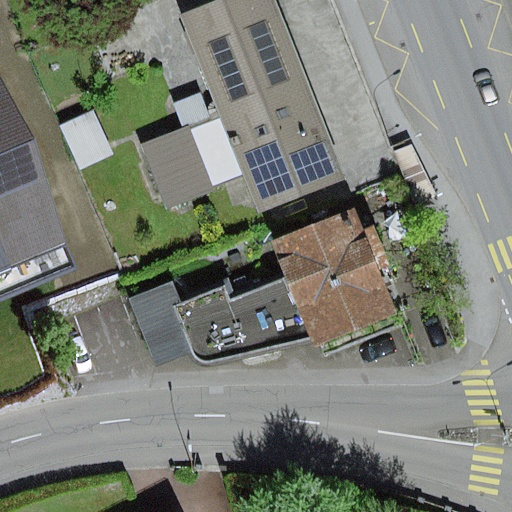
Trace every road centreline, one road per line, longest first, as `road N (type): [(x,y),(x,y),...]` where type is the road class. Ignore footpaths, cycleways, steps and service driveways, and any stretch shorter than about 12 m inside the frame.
road 1 (residential): [(0,450),(34,433),(168,415),(511,443)]
road 2 (primary): [(511,215),(431,0)]
